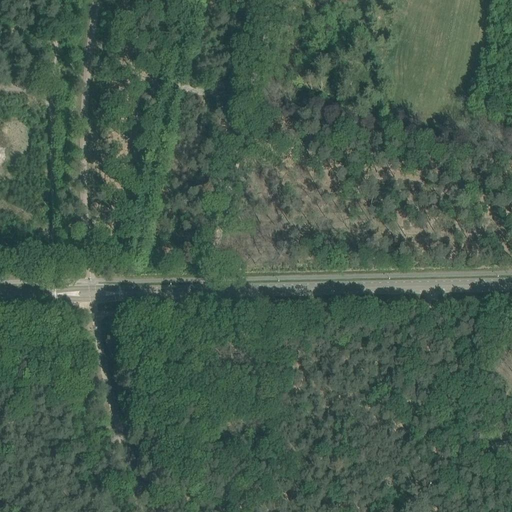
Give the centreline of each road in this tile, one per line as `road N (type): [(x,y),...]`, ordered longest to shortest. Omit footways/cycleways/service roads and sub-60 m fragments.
road 1 (tertiary): [(0,298),(511,286)]
road 2 (track): [(54,281),(57,47)]
road 3 (track): [(117,511),(62,314)]
